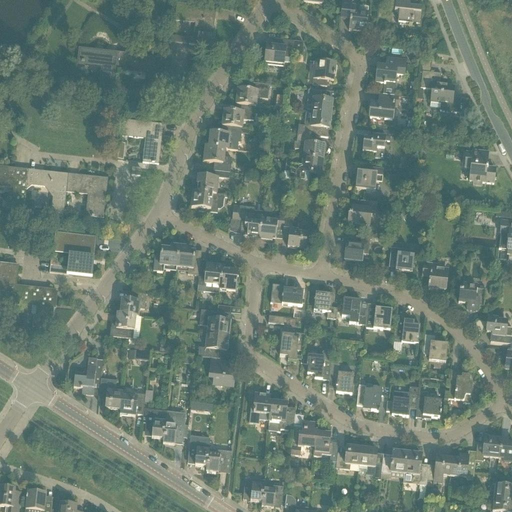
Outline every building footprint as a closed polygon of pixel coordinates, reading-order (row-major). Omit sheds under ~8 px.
[(351,0),(342,0),(340,21),(341,21),(342,18),(350,19),(350,23),(349,32),(362,33),(370,33),(371,25),(367,25),(368,15),(359,14),(360,8),(352,7),(353,0),(351,0)] [(395,0),(394,13),(399,13),(398,23),(406,23),(419,25),(421,9),(410,8),(410,4),(411,4),(411,0),(395,0)] [(190,39),(189,46),(212,48),(216,8),(177,4),(175,22),(184,23),(185,17),(196,19),(194,39),(190,39)] [(266,47),(265,64),(285,66),(285,64),(290,64),(291,53),(292,53),(292,56),(303,57),(304,44),(303,44),(293,44),(293,42),(278,41),(277,48),(274,48),(266,47)] [(115,94),(117,70),(118,55),(118,54),(113,54),(112,57),(103,56),(104,53),(108,54),(108,53),(79,50),(78,63),(91,65),(91,67),(101,68),(99,92),(115,94)] [(118,55),(117,70),(148,73),(145,97),(161,99),(163,80),(164,78),(164,77),(163,77),(163,72),(164,72),(164,71),(166,59),(159,59),(159,58),(150,58),(145,58),(145,57),(140,57),(135,57),(135,56),(126,55),(126,56),(118,55)] [(376,80),(376,85),(384,85),(384,87),(383,89),(395,90),(395,85),(396,80),(396,77),(404,77),(406,62),(387,60),(386,69),(381,68),(378,68),(377,72),(376,80)] [(313,80),(312,86),(315,87),(325,88),(326,82),(333,83),(334,80),(334,78),(336,78),(337,68),(335,68),(335,66),(315,64),(317,64),(317,73),(314,72),(313,80)] [(418,89),(416,101),(422,101),(423,90),(431,91),(430,103),(429,109),(440,110),(439,112),(449,113),(459,114),(461,99),(453,99),(454,92),(454,88),(447,87),(445,87),(440,86),(440,80),(441,75),(430,74),(422,73),(421,80),(421,83),(420,90),(418,89)] [(282,79),(278,84),(283,88),(287,82),(284,80),(282,79)] [(239,91),(237,105),(255,107),(256,100),(268,101),(270,86),(249,84),(249,85),(253,85),(253,93),(239,91)] [(313,107),(312,114),(330,116),(332,102),(321,101),(322,92),(309,91),(307,106),(313,107)] [(394,97),(383,96),(382,96),(381,106),(371,105),(371,107),(370,107),(369,112),(370,112),(369,119),(392,122),(393,108),(396,108),(397,97),(394,97)] [(225,113),(223,127),(242,129),(242,122),(254,123),(256,108),(255,108),(255,107),(237,105),(236,105),(236,106),(239,106),(239,114),(225,113)] [(297,133),(297,136),(311,137),(317,138),(318,129),(329,130),(330,116),(312,114),(306,114),(305,127),(298,126),(297,133)] [(143,164),(159,165),(160,154),(158,154),(158,148),(160,148),(163,126),(123,121),(121,137),(145,140),(143,164)] [(211,135),(210,149),(228,151),(237,152),(238,144),(240,145),(242,129),(223,127),(222,127),(226,128),(225,136),(211,135)] [(363,140),(362,153),(368,154),(372,154),(375,154),(375,159),(375,160),(383,161),(384,156),(384,151),(385,142),(389,143),(390,133),(380,132),(370,131),(370,132),(371,132),(370,137),(370,138),(371,138),(372,138),(372,141),(368,141),(363,140)] [(294,144),(293,151),(299,151),(298,159),(321,162),(322,162),(324,147),(310,145),(311,137),(297,136),(296,144),(294,144)] [(204,162),(204,163),(218,165),(217,173),(225,173),(230,174),(231,160),(224,159),(225,151),(228,152),(228,151),(210,149),(206,149),(205,163),(204,162)] [(473,183),(473,186),(481,187),(482,184),(494,185),(494,181),(496,179),(497,176),(495,175),(495,170),(488,169),(486,169),(488,154),(473,152),(473,155),(467,155),(465,169),(471,170),(469,183),(473,183)] [(291,166),(289,181),(295,182),(305,183),(306,175),(320,176),(321,162),(304,160),(298,159),(294,159),(293,160),(293,166),(291,166)] [(24,211),(27,186),(28,173),(28,172),(0,168),(0,185),(9,186),(6,209),(24,211)] [(132,168),(131,176),(140,177),(141,169),(132,168)] [(362,168),(370,169),(369,176),(357,175),(355,190),(375,192),(376,184),(382,184),(383,170),(362,168)] [(197,193),(197,194),(216,196),(217,186),(218,181),(217,181),(217,180),(225,180),(225,173),(217,173),(213,172),(213,179),(199,178),(197,193)] [(66,193),(67,193),(68,176),(47,174),(43,177),(39,176),(38,174),(28,173),(27,186),(45,188),(53,198),(51,214),(64,215),(66,194),(66,193)] [(66,193),(66,194),(88,197),(87,206),(86,217),(88,217),(91,218),(94,219),(94,218),(103,219),(105,208),(103,208),(104,205),(105,205),(107,180),(68,176),(67,193),(66,193)] [(193,193),(191,209),(199,210),(199,213),(206,214),(207,211),(210,211),(210,214),(217,215),(219,196),(216,196),(197,194),(197,193),(193,193)] [(348,225),(358,226),(369,228),(370,215),(375,216),(377,204),(360,202),(360,203),(361,203),(364,203),(363,211),(360,211),(360,210),(352,209),(351,216),(349,215),(348,225)] [(240,208),(238,222),(245,223),(243,234),(243,236),(259,238),(261,222),(262,219),(262,214),(254,213),(254,210),(245,209),(245,208),(240,208)] [(259,238),(259,241),(261,241),(261,244),(271,245),(271,242),(272,242),(272,240),(275,240),(276,229),(283,230),(283,222),(284,222),(285,216),(279,215),(278,219),(271,218),(272,212),(263,210),(262,214),(262,219),(261,222),(259,238)] [(283,222),(283,230),(282,236),(288,237),(287,249),(297,250),(297,252),(302,252),(303,251),(306,251),(308,227),(298,226),(297,231),(292,231),(293,223),(284,222),(283,222)] [(507,256),(511,256),(511,223),(502,222),(500,234),(509,235),(507,256)] [(55,234),(53,253),(66,254),(67,248),(75,249),(74,257),(69,257),(66,276),(91,279),(93,265),(93,260),(96,239),(55,234)] [(345,262),(361,263),(361,256),(367,256),(369,239),(353,237),(353,238),(356,239),(355,247),(350,246),(350,247),(347,247),(347,245),(343,244),(342,253),(345,253),(345,262)] [(177,269),(177,268),(179,248),(172,247),(171,252),(162,251),(161,258),(155,257),(153,272),(164,273),(164,267),(177,269)] [(188,276),(199,277),(199,274),(200,263),(194,262),(195,254),(190,254),(191,249),(179,248),(177,268),(188,269),(188,276)] [(391,251),(390,261),(397,262),(396,270),(396,272),(412,274),(413,264),(414,259),(412,259),(413,252),(405,251),(391,249),(391,251)] [(424,260),(423,268),(422,278),(430,279),(429,285),(428,287),(429,287),(429,290),(446,292),(448,271),(436,270),(437,265),(424,263),(424,261),(424,260)] [(0,304),(14,306),(16,286),(18,267),(8,265),(8,269),(4,268),(4,265),(0,264),(0,304)] [(198,288),(197,293),(219,295),(220,291),(222,272),(223,268),(207,266),(206,275),(199,274),(199,277),(198,288)] [(222,272),(220,291),(226,292),(236,293),(238,273),(222,272)] [(16,286),(14,306),(13,309),(14,309),(14,305),(40,308),(39,317),(34,316),(32,328),(43,329),(43,330),(46,331),(46,330),(51,331),(52,326),(53,327),(54,321),(53,321),(54,309),(51,309),(52,304),(55,304),(56,291),(16,286)] [(270,305),(280,306),(302,309),(303,292),(291,291),(292,288),(272,286),(270,305)] [(460,292),(459,294),(458,304),(468,305),(468,304),(471,305),(471,312),(479,313),(479,307),(484,308),(486,291),(477,290),(477,287),(463,286),(462,292),(460,292)] [(122,302),(120,316),(135,318),(138,318),(139,310),(144,311),(146,295),(132,294),(131,303),(122,302)] [(315,295),(314,305),(313,313),(327,314),(327,320),(336,321),(337,310),(331,309),(332,297),(315,295)] [(365,329),(368,314),(367,314),(367,311),(360,310),(361,302),(344,300),(342,318),(349,319),(349,325),(365,327),(365,329)] [(218,307),(217,314),(224,315),(230,316),(231,309),(218,307)] [(368,314),(365,329),(373,330),(390,332),(392,311),(374,309),(374,315),(368,314)] [(208,328),(207,336),(229,339),(230,324),(231,325),(231,324),(223,323),(224,315),(217,314),(201,312),(199,327),(208,328)] [(112,321),(110,338),(120,339),(127,340),(133,341),(134,332),(135,318),(120,316),(118,315),(117,323),(113,322),(114,322),(112,321)] [(269,318),(268,325),(283,326),(284,319),(269,318)] [(394,341),(393,344),(401,345),(418,346),(419,337),(420,327),(414,327),(414,323),(411,323),(406,322),(406,319),(396,318),(395,328),(394,341)] [(491,343),(500,344),(511,346),(511,345),(511,335),(511,331),(506,331),(507,323),(497,322),(497,320),(488,319),(487,333),(493,334),(492,342),(491,342),(491,343)] [(294,335),(293,337),(282,336),(280,358),(288,359),(288,363),(296,364),(297,352),(302,353),(304,336),(294,335)] [(199,349),(198,358),(210,359),(218,360),(219,352),(227,353),(228,348),(229,348),(229,346),(228,346),(229,339),(208,336),(207,336),(206,350),(199,349)] [(429,362),(436,362),(445,364),(447,346),(431,344),(432,337),(425,336),(423,347),(423,356),(429,357),(429,362)] [(160,346),(159,354),(167,354),(167,347),(160,346)] [(329,382),(329,381),(331,365),(331,360),(332,355),(332,351),(328,351),(327,351),(326,351),(325,352),(323,353),(322,354),(322,355),(320,357),(320,358),(307,357),(306,366),(308,366),(307,376),(315,377),(314,381),(329,382)] [(129,352),(128,362),(139,363),(139,362),(148,363),(149,354),(129,352)] [(75,373),(73,389),(82,390),(82,396),(93,397),(94,386),(100,386),(101,381),(103,362),(97,362),(97,361),(89,360),(87,375),(75,373)] [(224,386),(223,388),(233,389),(235,372),(229,372),(229,370),(227,370),(228,365),(233,365),(212,362),(210,377),(215,378),(214,385),(224,386)] [(331,365),(329,381),(337,382),(336,395),(352,397),(354,377),(338,375),(339,366),(331,365)] [(448,396),(448,401),(454,402),(463,403),(463,405),(470,406),(471,396),(470,396),(472,384),(469,384),(470,377),(462,376),(461,380),(457,379),(458,373),(451,372),(448,396)] [(101,381),(99,395),(100,395),(107,396),(105,411),(120,412),(122,394),(115,393),(116,382),(101,381)] [(358,387),(357,397),(356,407),(370,409),(370,412),(379,413),(382,390),(373,389),(373,392),(365,391),(366,388),(358,387)] [(393,407),(392,417),(408,419),(410,407),(416,408),(418,396),(419,390),(409,389),(408,395),(402,394),(402,395),(394,394),(394,400),(393,407)] [(137,416),(143,417),(144,411),(145,400),(137,400),(137,395),(122,394),(120,412),(120,416),(135,418),(135,414),(138,414),(137,416)] [(259,422),(269,423),(271,405),(269,404),(270,398),(255,396),(254,405),(251,404),(249,426),(259,427),(259,422)] [(418,396),(416,408),(415,420),(425,421),(426,418),(439,420),(441,403),(425,401),(425,397),(418,396)] [(191,404),(191,411),(202,413),(203,406),(191,404)] [(280,432),(293,433),(293,430),(295,415),(286,414),(287,406),(279,405),(279,406),(271,405),(269,423),(268,433),(280,434),(280,432)] [(143,417),(142,425),(146,425),(145,429),(145,431),(148,431),(147,437),(152,437),(152,440),(163,441),(166,423),(167,415),(166,415),(167,413),(144,411),(143,417)] [(163,441),(163,445),(175,447),(175,444),(183,444),(184,437),(185,421),(186,416),(167,413),(166,415),(167,415),(166,423),(163,441)] [(291,448),(290,457),(300,458),(301,449),(304,450),(304,448),(314,449),(315,436),(316,433),(316,431),(314,431),(315,424),(302,423),(302,431),(299,431),(299,430),(293,430),(293,433),(292,446),(291,448)] [(314,449),(313,458),(321,459),(322,457),(330,458),(329,463),(336,464),(337,457),(338,445),(330,444),(331,435),(325,434),(318,433),(316,433),(315,436),(314,449)] [(188,456),(188,464),(195,464),(195,467),(207,469),(209,451),(210,440),(191,438),(190,444),(188,456)] [(476,454),(475,463),(483,464),(483,459),(498,460),(500,441),(485,439),(484,446),(477,445),(476,454)] [(507,442),(500,441),(498,460),(504,461),(504,464),(511,464),(511,446),(507,446),(507,442)] [(350,467),(358,467),(360,450),(347,448),(346,458),(337,457),(336,464),(335,470),(350,472),(350,467)] [(380,482),(381,476),(382,466),(375,466),(377,451),(360,450),(358,467),(367,468),(366,477),(372,478),(372,481),(380,482)] [(207,469),(206,473),(218,474),(219,471),(229,472),(230,472),(230,470),(231,461),(232,454),(209,451),(207,469)] [(390,479),(403,481),(404,481),(407,455),(393,453),(392,461),(383,460),(382,466),(381,476),(390,477),(390,479)] [(403,481),(403,485),(420,487),(418,498),(420,500),(425,501),(426,487),(427,483),(428,471),(420,470),(422,456),(407,455),(404,481),(403,481)] [(453,460),(451,478),(466,480),(466,481),(472,482),(473,482),(474,468),(468,467),(469,457),(468,457),(460,456),(459,461),(453,460)] [(442,478),(451,478),(453,460),(436,458),(435,472),(428,471),(427,483),(433,483),(433,485),(441,486),(442,478)] [(493,479),(492,486),(495,486),(493,500),(511,502),(511,478),(511,481),(500,479),(493,479)] [(245,480),(243,499),(251,500),(250,503),(262,504),(264,487),(265,487),(265,482),(245,480)] [(262,504),(262,508),(276,510),(276,509),(274,509),(274,507),(281,508),(281,511),(284,484),(282,484),(282,488),(265,487),(264,487),(262,504)] [(13,503),(14,494),(15,491),(0,489),(0,508),(9,509),(8,511),(19,511),(20,504),(13,503)] [(25,511),(51,511),(52,511),(52,505),(45,504),(46,496),(28,494),(27,498),(26,498),(26,500),(27,500),(25,511)] [(286,497),(284,510),(288,510),(287,511),(307,511),(308,510),(307,510),(295,508),(295,504),(295,502),(294,500),(292,499),(291,498),(289,497),(286,497)] [(511,511),(511,502),(493,500),(492,511),(511,511)]
